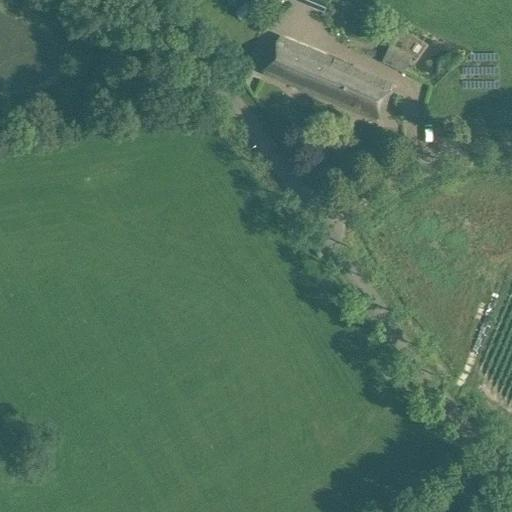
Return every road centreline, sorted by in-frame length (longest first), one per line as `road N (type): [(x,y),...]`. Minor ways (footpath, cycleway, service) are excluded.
road 1 (unclassified): [(511,473),(430,375),(313,211)]
road 2 (unclassified): [(313,211),(210,68),(141,0)]
road 3 (unclassified): [(313,211),(407,152),(449,139),(511,137)]
